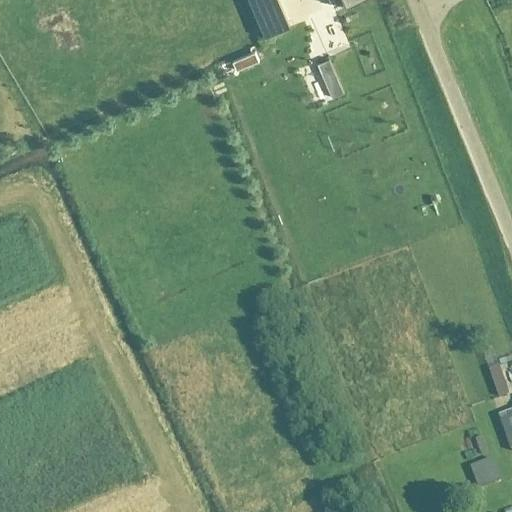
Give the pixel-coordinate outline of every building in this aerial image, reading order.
[(289,28),(276,0),(248,0),(265,39),(289,28)] [(330,0),(334,8),(346,3),(352,0),(330,0)] [(388,24),(356,36),(362,52),(394,40),(388,24)] [(328,60),(318,65),(332,99),(343,94),(328,60)] [(501,371),(486,376),(497,405),(511,400),(501,371)] [(511,411),(507,414),(498,417),(511,452),(511,451),(511,411)] [(492,466),(470,472),(475,494),(498,488),(492,466)]
